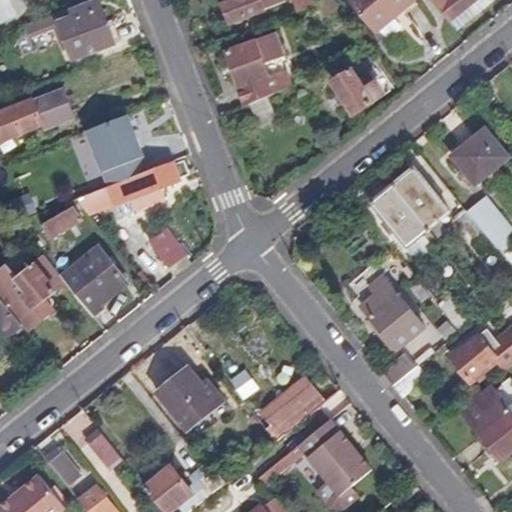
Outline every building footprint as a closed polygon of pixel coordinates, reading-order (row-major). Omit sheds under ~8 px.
[(0,0),(0,26),(16,20),(9,3),(17,0),(0,0)] [(115,45),(97,0),(96,0),(75,8),(78,17),(61,24),(76,61),(115,45)] [(231,0),(232,1),(226,3),(232,21),(287,0),(231,0)] [(295,0),(300,13),(326,3),(329,2),(327,0),(295,0)] [(331,15),(347,8),(341,0),(334,0),(329,2),(326,3),(331,15)] [(356,0),(380,31),(419,4),(415,0),(356,0)] [(458,32),(491,5),(487,0),(431,0),(450,24),(451,23),(458,32)] [(49,22),(29,26),(34,48),(54,43),(49,22)] [(226,48),(245,100),(249,98),(267,91),(271,89),(261,60),(271,56),(263,35),(226,48)] [(338,80),(343,89),(354,110),(355,112),(385,95),(373,73),(363,79),(357,69),(338,80)] [(67,89),(0,114),(0,144),(46,127),(47,131),(78,119),(67,89)] [(354,110),(343,89),(338,92),(349,112),(354,110)] [(267,91),(249,98),(260,124),(278,117),(267,91)] [(90,131),(111,188),(149,173),(144,159),(145,158),(129,116),(90,131)] [(487,132),(454,159),(476,187),(509,159),(487,132)] [(149,173),(111,188),(77,201),(84,209),(113,198),(118,212),(123,216),(133,211),(134,205),(135,207),(164,194),(162,189),(180,181),(179,178),(189,174),(184,162),(174,166),(173,163),(149,173)] [(417,171),(396,187),(440,242),(450,234),(441,223),(451,214),(417,171)] [(419,258),(440,242),(396,187),(375,204),(419,258)] [(511,274),(511,227),(494,194),(473,205),(511,274)] [(85,220),(76,208),(45,227),(52,240),(85,220)] [(496,248),(468,213),(455,223),(484,258),(496,248)] [(148,244),(168,267),(183,254),(165,231),(148,244)] [(69,285),(95,317),(103,310),(101,307),(127,285),(100,250),(64,279),(69,285)] [(168,267),(177,277),(192,265),(183,254),(168,267)] [(0,294),(25,326),(31,332),(46,319),(39,310),(49,302),(69,285),(64,279),(47,258),(20,280),(10,268),(0,276),(0,294)] [(362,307),(397,351),(425,328),(383,275),(371,285),(379,294),(362,307)] [(0,326),(10,339),(25,326),(0,294),(0,326)] [(441,306),(461,332),(473,323),(452,298),(441,306)] [(39,310),(46,319),(57,311),(49,302),(39,310)] [(509,370),(511,368),(511,330),(499,342),(489,330),(481,336),(479,334),(452,357),(473,382),(500,360),(509,370)] [(384,373),(395,386),(416,368),(417,366),(407,354),(384,373)] [(326,401),(341,390),(322,367),(307,379),(323,399),(326,401)] [(209,391),(190,368),(159,392),(189,430),(225,400),(214,386),(209,391)] [(248,368),(231,380),(246,400),(262,388),(248,368)] [(416,368),(395,386),(404,397),(424,380),(416,368)] [(264,411),(307,379),(299,369),(258,403),(264,411)] [(308,411),(323,399),(307,379),(264,411),(274,424),(286,415),(300,402),(308,411)] [(491,386),(460,410),(465,416),(495,390),(491,386)] [(511,410),(495,390),(465,416),(502,461),(511,452),(511,410)] [(308,416),(326,401),(323,399),(308,411),(300,402),(286,415),(274,424),(268,430),(277,441),(308,416)] [(375,470),(333,422),(301,447),(332,483),(321,492),(334,506),(348,507),(360,497),(353,488),(375,470)] [(123,459),(104,435),(92,444),(110,469),(123,459)] [(62,453),(49,463),(67,486),(81,476),(62,453)] [(191,511),(226,483),(214,468),(189,488),(173,467),(146,488),(165,511),(170,511),(184,502),(191,511)] [(2,511),(67,511),(68,511),(42,479),(2,511)] [(81,502),(88,511),(112,511),(116,509),(98,489),(81,502)]
